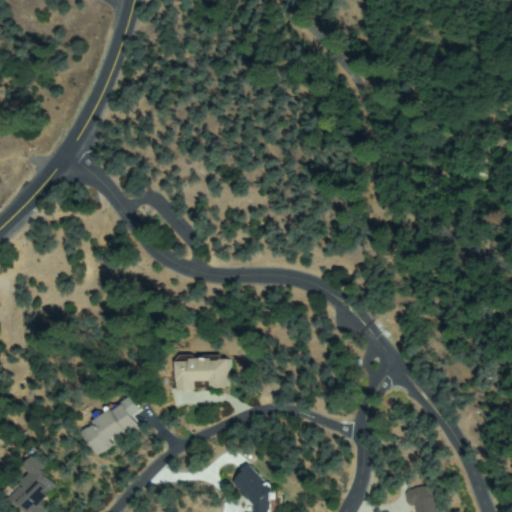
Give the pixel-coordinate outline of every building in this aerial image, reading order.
[(176,387),(180,354),(231,360),(228,386),(196,382),(195,389),(176,387)] [(113,448),(97,455),(85,430),(98,424),(95,416),(134,397),(141,411),(132,416),(138,428),(109,441),(113,448)] [(26,511),(12,495),(35,476),(27,466),(38,457),(31,449),(35,446),(51,465),(43,472),(57,488),(41,502),(50,511),(26,511)] [(243,498),(242,469),(260,469),(260,483),(272,483),(272,511),(255,511),(255,497),(243,498)] [(421,511),(418,503),(412,505),(408,493),(436,485),(443,511),(421,511)]
